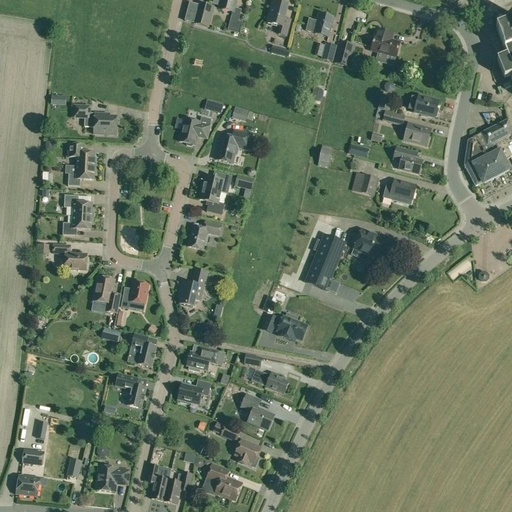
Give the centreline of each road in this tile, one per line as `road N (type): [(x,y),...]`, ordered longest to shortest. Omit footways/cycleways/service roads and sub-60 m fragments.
road 1 (residential): [(267,511),(336,368),(362,332),(415,274),(480,223)]
road 2 (unclassified): [(480,223),(452,169),(472,59),(468,37),(448,19),(379,0)]
road 3 (residential): [(133,511),(176,333),(162,268)]
road 4 (residential): [(151,156),(125,155),(116,163),(111,241),(119,259),(162,268)]
road 5 (residential): [(151,156),(178,0)]
road 6 (residential): [(162,268),(183,175),(176,163),(151,156)]
